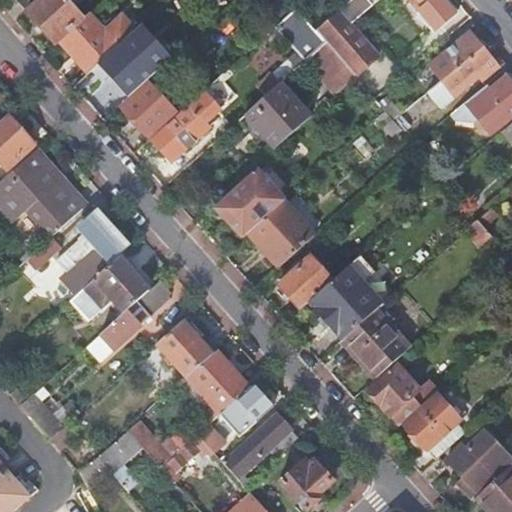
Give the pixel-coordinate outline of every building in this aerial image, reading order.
[(15,0),(54,43),(57,40),(81,18),(65,0),(15,0)] [(357,19),(375,2),(373,0),(350,0),(345,6),(357,19)] [(454,13),(443,0),(410,0),(435,29),(454,13)] [(315,30),(325,43),(355,77),(377,56),(339,10),(315,30)] [(105,31),(88,12),(81,18),(57,40),(88,74),(136,31),(123,15),(105,31)] [(442,80),(482,46),(468,31),(429,64),(442,80)] [(325,43),(312,54),(341,89),(355,77),(325,43)] [(442,80),(427,93),(439,108),(481,72),(484,76),(497,65),(482,46),(442,80)] [(108,69),(93,82),(102,93),(99,97),(111,111),(136,88),(124,74),(118,80),(108,69)] [(488,91),(484,86),(450,115),(453,119),(473,119),(476,116),(488,132),(508,117),(511,113),(511,84),(507,77),(488,91)] [(148,84),(122,108),(148,137),(174,114),(168,106),(171,103),(157,87),(153,90),(148,84)] [(246,115),(275,148),(310,116),(281,84),(246,115)] [(205,104),(198,97),(151,139),(171,162),(208,129),(193,112),(196,109),(198,111),(205,104)] [(8,116),(0,123),(0,162),(6,169),(33,145),(8,116)] [(511,123),(501,133),(511,145),(511,144),(511,123)] [(29,157),(0,182),(0,223),(8,233),(22,220),(23,222),(59,190),(29,157)] [(282,202),(256,173),(222,204),(231,215),(226,221),(242,238),(247,233),(282,202)] [(59,190),(23,222),(44,244),(52,236),(78,212),(59,190)] [(282,202),(247,233),(278,268),(313,237),(282,202)] [(491,208),(477,221),(483,227),(497,215),(491,208)] [(130,246),(97,209),(80,224),(88,233),(56,261),(68,274),(61,279),(76,296),(118,258),(117,257),(130,246)] [(483,227),(477,221),(466,231),(478,246),(487,239),(490,243),(494,240),(483,227)] [(61,248),(51,237),(44,244),(27,259),(37,270),(61,248)] [(307,303),(332,281),(310,256),(278,285),(300,310),(307,303)] [(374,274),(359,257),(332,281),(307,303),(320,317),(329,328),(341,342),(375,312),(394,295),(374,274)] [(148,291),(118,258),(76,296),(70,302),(87,321),(111,300),(124,313),(148,291)] [(172,296),(160,282),(87,347),(100,361),(172,296)] [(375,312),(341,342),(375,379),(408,349),(375,312)] [(212,355),(180,322),(156,345),(187,378),(212,355)] [(220,415),(248,389),(216,354),(187,380),(220,415)] [(367,391),(398,426),(420,407),(411,397),(418,391),(395,365),(367,391)] [(257,421),(276,404),(256,382),(237,399),(220,415),(239,437),(257,421)] [(16,390),(10,395),(20,406),(26,401),(16,390)] [(26,401),(20,406),(23,409),(40,428),(47,437),(59,426),(32,395),(26,401)] [(436,460),(458,440),(448,430),(458,421),(436,396),(403,425),(435,461),(436,460)] [(59,426),(47,437),(50,441),(62,430),(78,416),(67,405),(61,411),(67,418),(59,426)] [(294,431),(278,412),(221,462),(237,481),(243,488),(250,482),(244,475),(294,431)] [(140,420),(128,431),(159,467),(172,456),(140,420)] [(218,451),(230,441),(214,424),(202,434),(218,451)] [(112,472),(141,447),(128,431),(98,457),(112,472)] [(501,470),(503,472),(508,467),(511,464),(511,460),(484,431),(466,449),(462,445),(446,460),(462,477),(466,482),(459,487),(471,499),(501,470)] [(167,461),(159,467),(174,484),(181,477),(176,471),(189,460),(201,449),(208,456),(213,452),(197,433),(192,438),(179,449),(167,461)] [(98,457),(79,473),(89,490),(112,472),(98,457)] [(0,511),(11,511),(31,495),(0,459),(0,511)] [(435,461),(420,474),(428,483),(444,468),(436,460),(435,461)] [(304,461),(280,482),(306,511),(311,511),(325,500),(319,493),(331,482),(312,461),(308,465),(304,461)] [(503,472),(475,498),(487,511),(511,511),(511,471),(508,467),(503,472)] [(264,511),(250,496),(232,511),(264,511)]
